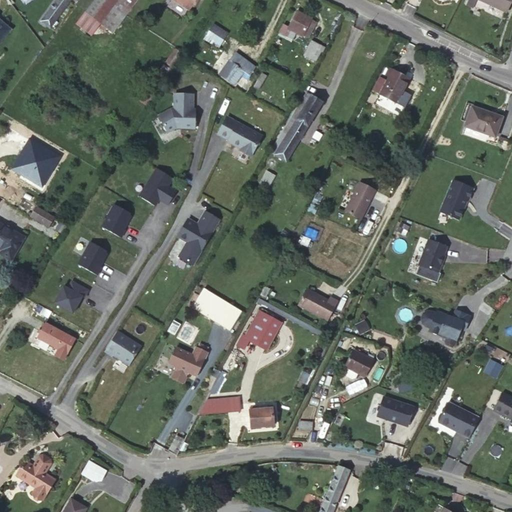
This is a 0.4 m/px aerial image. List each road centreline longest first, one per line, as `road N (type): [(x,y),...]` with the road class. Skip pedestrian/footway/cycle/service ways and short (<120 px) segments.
road 1 (residential): [(0,381),(134,463),(287,449),(368,460),(511,501)]
road 2 (tertiary): [(349,0),(509,74)]
